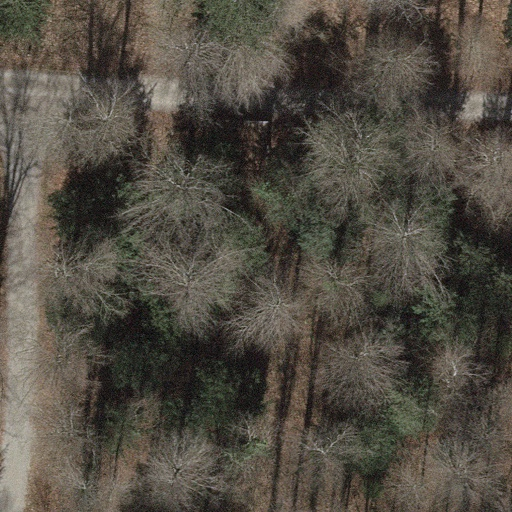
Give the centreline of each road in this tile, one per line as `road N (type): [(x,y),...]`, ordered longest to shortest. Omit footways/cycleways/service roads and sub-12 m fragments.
road 1 (track): [(0,80),(511,106)]
road 2 (track): [(10,511),(22,329),(22,82)]
